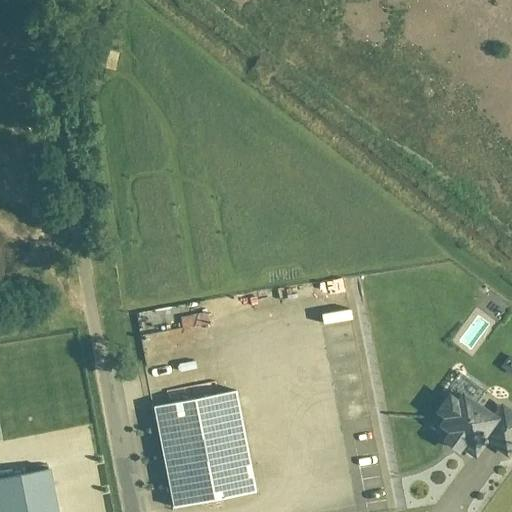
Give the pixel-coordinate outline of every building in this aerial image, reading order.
[(498,322),(509,308),(488,293),(478,307),(498,322)] [(171,340),(172,349),(201,347),(199,314),(180,315),(181,339),(171,340)] [(174,506),(255,490),(234,385),(153,401),(174,506)] [(482,433),(496,415),(460,388),(454,396),(445,390),(432,408),(441,415),(434,425),(442,431),(438,436),(455,448),(461,440),(471,448),(482,433)] [(496,415),(482,433),(506,451),(511,443),(511,407),(505,402),(496,415)] [(0,472),(0,511),(58,511),(50,463),(0,472)]
